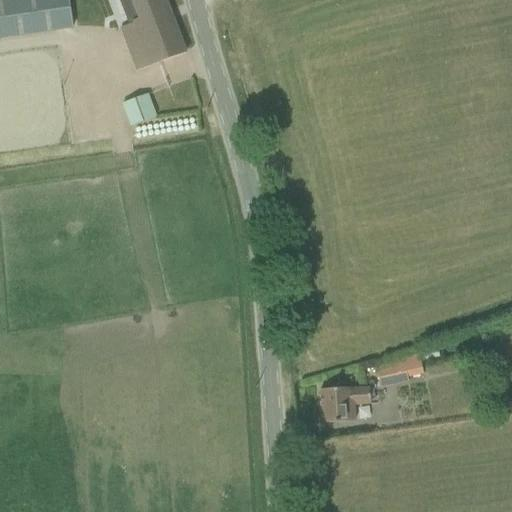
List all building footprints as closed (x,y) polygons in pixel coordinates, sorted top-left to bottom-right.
[(67,0),(7,0),(0,1),(0,40),(72,30),(67,0)] [(136,73),(185,54),(164,0),(118,0),(128,28),(120,31),(136,73)] [(147,96),(128,103),(122,106),(131,128),(156,118),(147,96)] [(374,365),(378,383),(379,389),(406,384),(405,378),(420,375),(416,354),(386,361),(386,362),(374,365)] [(369,400),(373,400),(372,389),(368,390),(368,389),(348,390),(348,389),(319,391),(321,424),(354,422),(353,406),(369,404),(369,400)]
